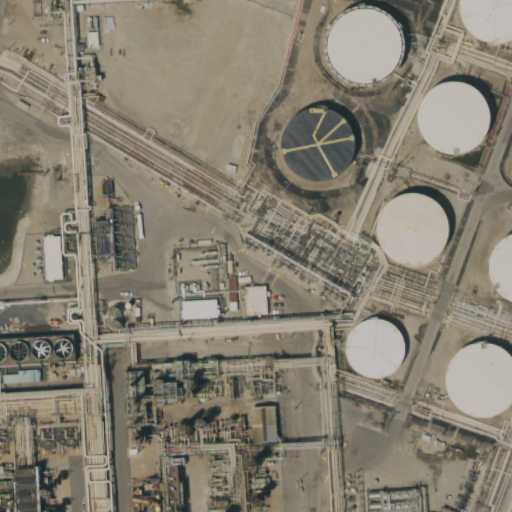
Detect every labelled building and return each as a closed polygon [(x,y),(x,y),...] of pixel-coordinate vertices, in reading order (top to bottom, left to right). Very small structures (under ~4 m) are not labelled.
[(51,0),(52,15),(44,16),(43,0),(51,0)] [(511,0),(511,40),(505,43),(497,44),(490,43),(483,41),(477,39),(472,35),(468,31),(465,26),(462,20),(460,14),(459,7),(459,0),(511,0)] [(350,10),(355,9),(364,7),(368,8),(378,9),(382,11),(389,17),(395,24),(400,32),(401,37),(402,41),(401,50),(400,58),(396,65),(398,67),(392,75),(387,78),(382,81),(375,84),(368,86),(362,86),(354,85),(354,83),(350,82),(345,79),(336,73),(333,69),(328,59),(326,54),(325,43),(326,37),(328,31),(330,26),(335,20),(346,12),(350,10)] [(240,104),(225,100),(247,18),(262,21),(240,104)] [(96,83),(88,83),(88,67),(95,67),(96,83)] [(456,81),(462,82),(469,85),(475,88),(480,93),(484,99),(487,106),(489,112),(489,119),(489,126),(487,131),(484,136),(481,141),(476,146),(470,149),(464,152),(456,154),(449,153),(442,152),(436,149),(430,145),(426,141),(423,137),(420,131),(418,125),(417,118),(418,111),(420,104),(423,98),(428,92),(433,88),(439,84),(445,82),(450,81),(456,81)] [(315,107),(322,108),(328,110),(334,113),(340,118),(345,124),(348,131),(350,138),(351,145),(350,151),(348,157),(346,162),(343,167),(338,172),(332,176),(326,179),(318,181),(311,181),(304,180),(297,177),(291,174),(287,170),(283,165),(280,160),(278,154),(277,147),(277,139),(279,132),(282,125),(287,119),(292,115),(298,111),(304,109),(309,108),(315,107)] [(224,133),(233,136),(234,132),(245,136),(238,159),(240,160),(238,165),(226,161),(216,157),(224,133)] [(404,194),(410,194),(417,194),(424,195),(430,199),(436,203),(441,208),(445,215),(447,221),(448,228),(448,234),(447,239),(445,245),(442,251),(437,256),(432,261),(425,264),(418,266),(411,267),(404,266),(398,264),(392,261),(388,258),(383,253),(380,248),(377,242),(375,235),(375,227),(377,220),(379,213),(383,207),(388,202),(393,199),(398,196),(404,194)] [(511,299),(510,299),(504,296),(499,292),(495,288),(492,283),(490,277),(488,271),(488,264),(489,257),(491,250),(495,243),(500,238),(505,234),(510,232),(511,231),(511,299)] [(43,237),(59,236),(62,279),(53,279),(53,281),(48,282),(48,279),(46,279),(43,237)] [(226,279),(218,279),(216,244),(224,244),(226,279)] [(243,287),(249,287),(249,284),(252,284),(253,286),(265,286),(265,291),(268,291),(269,296),(265,297),(267,314),(259,314),(259,317),(255,317),(255,315),(245,315),(243,287)] [(119,319),(120,321),(121,323),(121,326),(120,327),(119,329),(117,330),(115,330),(113,330),(111,329),(109,327),(109,324),(109,322),(110,320),(111,319),(113,318),(114,318),(116,318),(118,319),(119,319)] [(373,319),(378,319),(384,320),(389,323),(394,326),(399,331),(402,336),(404,342),(405,347),(405,353),(402,362),(399,366),(396,371),(391,374),(386,377),(380,379),(374,380),(368,379),(363,377),(358,375),(354,372),(348,364),(346,359),(344,353),(344,347),(345,341),(347,336),(350,330),(354,326),(359,323),(364,321),(373,319)] [(0,339),(73,335),(74,360),(0,365),(0,339)] [(479,347),(486,347),(492,349),(499,351),(505,355),(510,361),(511,364),(511,404),(509,408),(504,413),(497,417),(490,419),(483,420),(476,420),(469,418),(463,415),(458,411),(454,407),(451,402),(448,397),(446,390),(446,383),(447,376),(449,369),(453,362),(457,357),(463,353),(468,350),(474,348),(479,347)] [(164,403),(164,406),(155,406),(153,380),(163,380),(163,383),(175,382),(174,380),(176,380),(175,361),(182,361),(183,379),(186,379),(186,391),(182,391),(183,399),(182,401),(182,402),(181,402),(179,403),(178,402),(164,403)] [(1,383),(0,375),(17,374),(17,371),(39,369),(40,381),(1,383)] [(144,371),(146,419),(130,420),(131,427),(125,427),(122,372),(144,371)] [(52,372),(54,373),(55,374),(55,376),(55,377),(54,378),(53,379),(51,380),(50,380),(48,379),(47,377),(47,376),(47,374),(48,373),(49,372),(51,372),(52,372)] [(274,406),(276,442),(252,443),(250,407),(274,406)] [(143,434),(144,435),(145,437),(145,439),(145,441),(144,443),(142,446),(142,448),(135,448),(135,446),(133,444),(131,441),(131,437),(131,436),(132,434),(133,433),(136,432),(139,431),(141,432),(143,434)] [(78,432),(79,441),(76,442),(76,446),(64,447),(64,444),(59,444),(59,442),(53,443),(53,448),(41,449),(41,444),(37,444),(36,434),(78,432)] [(169,459),(184,458),(184,464),(177,465),(179,503),(171,503),(169,459)] [(34,468),(35,481),(15,482),(14,469),(34,468)] [(35,482),(36,511),(16,511),(15,483),(35,482)] [(149,511),(149,497),(144,497),(144,484),(153,483),(158,482),(158,483),(162,483),(164,511),(149,511)] [(418,488),(419,496),(368,499),(367,499),(367,498),(366,496),(366,495),(366,493),(367,492),(367,491),(418,488)] [(250,502),(251,500),(252,499),(253,498),(255,498),(257,498),(259,499),(260,500),(261,501),(261,503),(261,505),(260,507),(259,508),(258,509),(256,509),(254,509),(252,508),(251,507),(250,506),(250,504),(250,502)] [(419,500),(420,507),(369,510),(368,510),(368,509),(367,507),(367,504),(368,503),(419,500)]
